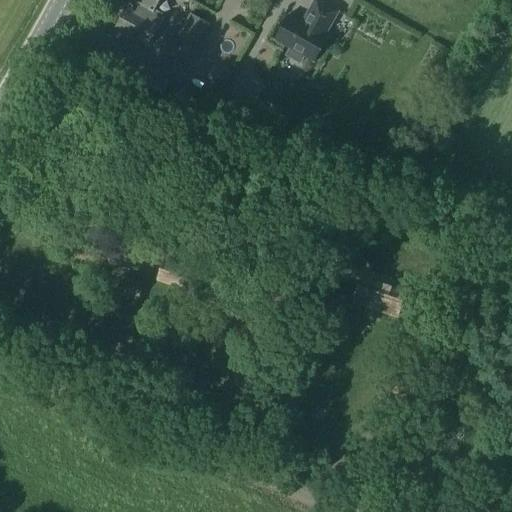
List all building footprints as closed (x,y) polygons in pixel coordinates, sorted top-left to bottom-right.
[(127,7),(115,28),(146,45),(162,15),(151,9),(156,0),(130,0),(135,3),(131,10),(127,7)] [(287,15),(273,40),(289,49),(286,56),(299,64),(303,57),(314,63),(328,38),(324,36),(338,12),(316,0),(314,0),(306,15),(309,16),(304,25),(287,15)] [(207,24),(187,13),(180,27),(200,38),(207,24)] [(105,45),(90,73),(153,107),(168,79),(105,45)] [(259,114),(228,97),(216,118),(248,135),(259,114)] [(108,252),(103,262),(129,270),(132,258),(108,252)] [(159,266),(153,282),(193,293),(198,277),(159,266)] [(332,267),(326,287),(337,290),(344,271),(332,267)] [(366,273),(357,302),(400,316),(409,288),(366,273)] [(125,282),(120,295),(136,300),(140,286),(125,282)]
